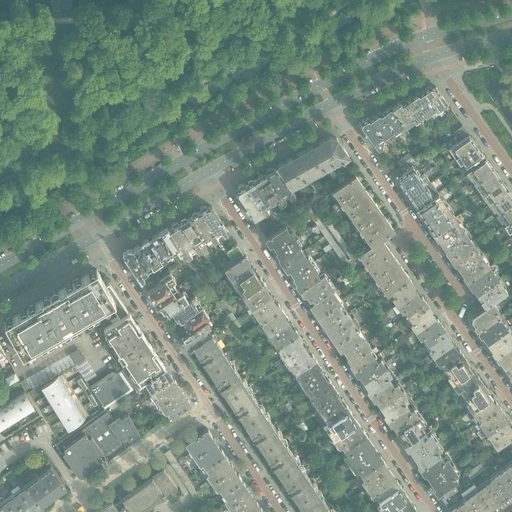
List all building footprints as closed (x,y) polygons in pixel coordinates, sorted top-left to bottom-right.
[(448,104),(439,91),(435,86),(430,85),(422,90),(436,110),(440,117),(445,113),(442,108),(448,104)] [(436,110),(422,90),(419,92),(417,91),(411,95),(424,116),(425,117),(436,110)] [(424,116),(411,95),(405,99),(403,99),(400,101),(413,121),(414,122),(424,116)] [(413,121),(400,101),(400,100),(391,106),(406,126),(413,121)] [(406,126),(391,106),(389,105),(380,111),(394,132),(395,133),(406,126)] [(394,132),(380,111),(380,112),(378,111),(369,117),(384,139),(394,132)] [(384,139),(369,117),(368,116),(360,120),(359,125),(364,132),(379,153),(383,150),(385,140),(384,139)] [(447,149),(468,134),(462,125),(451,132),(454,137),(444,144),(447,149)] [(455,159),(476,144),(468,134),(447,149),(455,159)] [(349,156),(336,138),(329,136),(296,155),(309,177),(339,160),(341,162),(349,156)] [(486,159),(476,144),(455,159),(460,166),(464,163),(466,167),(478,159),(480,162),(484,160),(486,159)] [(413,159),(411,155),(409,153),(402,158),(406,163),(406,164),(413,159)] [(309,177),(296,155),(276,167),(290,187),(309,177)] [(487,175),(491,171),(488,168),(489,167),(490,164),(487,161),(484,160),(480,162),(466,172),(474,184),(482,178),(483,179),(487,176),(487,175)] [(427,161),(422,165),(423,167),(426,170),(426,171),(431,167),(427,161)] [(403,188),(419,176),(411,167),(409,168),(406,164),(406,163),(403,165),(393,173),(396,177),(403,188)] [(290,187),(276,167),(273,168),(270,167),(266,170),(266,172),(265,172),(266,172),(265,173),(284,201),(289,198),(289,199),(295,195),(290,187)] [(495,187),(494,185),(499,182),(499,181),(498,181),(496,178),(497,178),(497,175),(495,171),(492,172),(492,171),(491,171),(487,175),(487,176),(483,179),(482,178),(474,184),(481,194),(489,188),(491,189),(495,187)] [(284,201),(265,173),(255,179),(272,203),(277,200),(279,204),(284,201)] [(410,197),(426,186),(431,183),(431,182),(430,182),(424,173),(419,176),(403,188),(410,197)] [(351,219),(374,202),(355,175),(332,192),(340,204),(339,205),(336,204),(332,207),(336,212),(341,209),(341,208),(342,207),(351,219)] [(272,203),(255,179),(246,185),(264,213),(270,209),(268,206),(272,203)] [(502,196),(507,192),(506,191),(505,192),(503,189),(504,188),(505,185),(502,182),(499,182),(494,185),(495,187),(491,189),(489,188),(481,194),(488,204),(487,205),(486,204),(479,209),(477,206),(471,211),(474,216),(489,205),(497,199),(498,200),(502,197),(502,196)] [(264,213),(246,185),(245,184),(242,183),(238,186),(238,188),(238,189),(237,190),(237,189),(236,193),(253,219),(254,219),(264,213)] [(417,207),(432,196),(437,192),(438,192),(431,183),(426,186),(410,197),(417,207)] [(459,194),(468,188),(465,185),(456,191),(457,191),(459,194)] [(455,198),(459,195),(459,194),(457,191),(451,196),(454,200),(455,198)] [(434,232),(455,217),(437,192),(432,196),(417,207),(434,232)] [(509,206),(511,204),(511,201),(511,200),(511,199),(511,197),(511,195),(510,193),(507,192),(502,196),(502,197),(498,200),(497,199),(489,205),(496,215),(505,210),(506,210),(509,208),(509,206)] [(381,238),(393,229),(374,202),(351,219),(370,245),(370,246),(381,238)] [(511,204),(509,206),(509,208),(506,210),(505,210),(496,215),(504,226),(511,220),(511,204)] [(228,232),(211,206),(208,206),(208,205),(206,206),(204,206),(204,205),(200,208),(199,210),(199,211),(215,235),(221,231),(224,235),(228,232)] [(304,211),(301,206),(295,210),(298,215),(304,211)] [(217,238),(215,235),(199,211),(189,217),(204,240),(209,237),(212,241),(217,238)] [(484,224),(493,217),(491,215),(482,221),(484,224)] [(286,223),(281,216),(277,219),(282,226),(286,223)] [(204,240),(189,217),(179,223),(194,246),(196,250),(203,246),(200,242),(204,240)] [(451,256),(472,241),(455,217),(434,232),(451,256)] [(194,246),(179,223),(178,222),(178,223),(176,222),(172,224),(171,226),(171,227),(169,229),(187,256),(192,253),(190,249),(194,246)] [(298,245),(300,244),(290,229),(288,230),(284,225),(279,229),(276,231),(270,235),(266,237),(267,238),(266,239),(269,244),(271,243),(276,252),(275,253),(282,263),(302,250),(298,245)] [(303,232),(307,229),(304,225),(298,230),(301,233),(303,232)] [(189,259),(187,256),(169,229),(168,227),(167,227),(159,232),(157,233),(172,254),(177,250),(180,254),(180,256),(184,263),(189,259)] [(489,236),(497,231),(494,227),(487,232),(489,236)] [(172,254),(157,233),(148,239),(147,238),(142,242),(142,243),(150,254),(153,252),(160,262),(172,254)] [(498,237),(492,241),(496,246),(502,243),(498,237)] [(368,266),(390,251),(381,238),(370,246),(370,245),(359,253),(368,266)] [(468,280),(489,266),(472,241),(451,256),(468,280)] [(160,262),(153,252),(150,254),(142,243),(132,249),(147,271),(160,262)] [(242,253),(237,244),(226,252),(232,260),(242,253)] [(147,271),(132,249),(129,249),(125,251),(124,256),(141,281),(149,275),(147,271)] [(318,270),(312,262),(307,254),(305,255),(302,250),(282,263),(286,269),(288,269),(293,277),(292,278),(300,289),(319,276),(316,271),(318,270)] [(390,291),(408,278),(390,251),(368,266),(387,293),(390,291)] [(263,281),(254,267),(245,255),(243,255),(224,268),(242,295),(263,281)] [(500,296),(507,290),(489,266),(468,280),(486,305),(492,301),(495,299),(500,296)] [(110,294),(100,276),(96,269),(94,271),(93,271),(92,270),(91,271),(90,272),(89,273),(79,279),(78,279),(76,279),(75,280),(75,281),(75,282),(73,283),(92,315),(110,305),(117,315),(119,319),(128,313),(128,312),(120,301),(115,301),(115,300),(114,300),(113,298),(115,297),(112,293),(110,294)] [(175,288),(172,283),(174,281),(168,272),(159,279),(161,282),(156,285),(147,291),(155,302),(175,288)] [(207,287),(198,273),(190,279),(196,288),(191,292),(193,296),(194,295),(196,294),(200,291),(207,287)] [(330,288),(333,287),(334,289),(340,285),(339,284),(336,286),(335,285),(331,280),(329,281),(323,273),(319,276),(300,289),(303,294),(306,294),(313,303),(310,305),(318,316),(339,302),(330,288)] [(416,292),(415,290),(414,289),(415,288),(412,287),(411,285),(413,284),(408,278),(390,291),(393,294),(391,296),(401,311),(404,309),(407,314),(416,307),(419,310),(427,304),(422,296),(419,296),(418,294),(417,291),(416,292)] [(156,285),(154,282),(153,280),(144,286),(147,291),(156,285)] [(359,287),(354,280),(350,283),(355,290),(359,287)] [(281,308),(272,294),(263,281),(242,295),(260,322),(281,308)] [(92,315),(73,283),(71,284),(69,284),(68,284),(67,285),(67,286),(56,292),(55,292),(53,292),(52,293),(52,295),(50,296),(69,328),(92,315)] [(188,302),(186,300),(180,291),(178,293),(175,288),(155,302),(158,306),(161,307),(163,311),(165,310),(169,315),(172,313),(188,302)] [(184,319),(202,307),(194,295),(193,296),(186,300),(188,302),(172,313),(175,317),(176,316),(180,322),(184,319)] [(69,328),(50,296),(48,297),(46,297),(45,297),(44,298),(44,300),(33,305),(32,305),(30,305),(29,306),(29,308),(27,309),(46,341),(69,328)] [(222,308),(232,302),(228,296),(218,303),(220,305),(222,308)] [(478,329),(500,315),(497,311),(498,310),(492,301),(486,305),(472,315),(471,319),(475,324),(474,326),(476,329),(477,329),(478,329)] [(353,319),(350,314),(346,309),(345,309),(339,302),(318,316),(336,343),(357,328),(360,326),(355,318),(353,319)] [(435,318),(434,317),(433,316),(434,314),(431,313),(430,311),(430,309),(427,304),(419,310),(416,307),(407,314),(412,321),(410,323),(420,337),(423,336),(428,343),(437,336),(435,332),(443,327),(440,323),(438,323),(436,321),(436,318),(435,318)] [(220,311),(223,309),(222,308),(220,305),(212,310),(215,315),(220,311)] [(208,320),(210,318),(202,307),(184,319),(189,326),(186,328),(188,332),(208,320)] [(377,313),(372,307),(365,311),(371,319),(377,314),(377,313)] [(298,333),(290,321),(281,308),(260,322),(277,347),(298,333)] [(46,341),(27,309),(25,310),(23,310),(22,310),(21,311),(21,313),(11,319),(10,318),(9,318),(8,319),(7,320),(6,321),(4,323),(22,355),(23,354),(29,364),(33,361),(27,352),(46,341)] [(231,312),(227,315),(230,320),(231,322),(236,319),(231,312)] [(390,322),(383,312),(378,316),(385,325),(390,322)] [(141,331),(135,323),(128,313),(119,319),(117,315),(112,319),(112,318),(108,321),(110,325),(103,329),(116,348),(141,331)] [(511,343),(511,331),(509,327),(500,315),(478,329),(479,330),(478,331),(481,335),(481,334),(482,335),(493,349),(492,351),(494,354),(496,354),(511,343)] [(236,319),(231,322),(236,329),(241,326),(236,319)] [(192,346),(211,334),(211,333),(207,328),(212,325),(208,320),(188,332),(181,337),(184,342),(183,344),(185,347),(187,347),(188,347),(188,348),(189,349),(192,346)] [(451,342),(452,341),(450,339),(448,338),(449,335),(443,327),(435,332),(437,336),(428,343),(430,347),(428,349),(439,364),(441,362),(444,366),(454,359),(456,363),(465,357),(459,349),(456,349),(455,347),(455,344),(453,344),(451,342)] [(371,346),(368,341),(364,335),(363,336),(357,328),(336,343),(340,349),(341,348),(347,357),(346,358),(354,369),(375,355),(370,347),(371,346)] [(153,349),(147,340),(141,331),(116,348),(128,365),(153,349)] [(229,359),(212,333),(211,333),(211,334),(192,346),(210,372),(229,359)] [(315,359),(307,346),(298,333),(277,347),(294,373),(315,359)] [(382,337),(379,333),(373,337),(376,342),(382,337)] [(397,343),(406,337),(403,333),(395,339),(397,343)] [(407,351),(403,345),(408,341),(406,337),(397,343),(404,353),(407,351)] [(249,338),(244,341),(248,347),(253,343),(249,338)] [(511,343),(496,354),(497,355),(496,356),(496,357),(498,360),(500,360),(510,374),(510,376),(511,379),(511,343)] [(165,367),(159,359),(153,349),(128,365),(127,365),(117,373),(112,372),(90,387),(105,410),(119,399),(126,396),(136,389),(140,385),(140,384),(165,367)] [(391,374),(386,365),(400,356),(397,352),(391,357),(386,361),(387,362),(385,364),(380,358),(378,359),(375,355),(354,369),(370,394),(392,379),(389,375),(391,374)] [(474,374),(473,371),(472,371),(470,369),(471,367),(468,366),(467,364),(468,362),(465,357),(456,363),(454,359),(444,366),(449,373),(447,375),(452,382),(448,385),(448,383),(442,387),(445,391),(450,387),(454,385),(457,390),(460,389),(465,396),(475,389),(472,385),(480,379),(477,376),(475,376),(474,374)] [(413,365),(408,358),(404,361),(404,364),(408,369),(413,365)] [(247,385),(229,359),(210,372),(227,398),(247,385)] [(276,367),(283,362),(281,359),(274,363),(276,367)] [(332,384),(323,371),(315,359),(294,373),(311,398),(332,384)] [(152,392),(172,378),(165,367),(140,384),(140,385),(136,389),(139,393),(143,390),(147,395),(152,392)] [(19,379),(16,374),(15,372),(4,378),(9,386),(19,379)] [(47,395),(68,382),(62,373),(41,386),(47,395)] [(190,403),(181,390),(172,378),(152,392),(158,400),(154,403),(156,406),(153,409),(154,412),(159,408),(158,406),(160,404),(169,417),(168,417),(169,417),(171,416),(172,416),(190,404),(189,403),(190,403)] [(31,390),(25,379),(20,382),(27,392),(31,390)] [(408,399),(403,391),(397,382),(395,383),(392,379),(370,394),(387,419),(409,404),(406,400),(408,399)] [(411,384),(413,383),(411,379),(404,383),(407,388),(411,384)] [(492,400),(492,397),(490,397),(489,395),(489,394),(487,392),(485,390),(486,388),(480,379),(472,385),(475,389),(465,396),(468,400),(465,401),(470,407),(466,410),(461,413),(464,417),(469,414),(468,412),(471,409),(476,416),(478,415),(481,419),(499,406),(495,401),(494,402),(492,400)] [(69,393),(73,390),(68,382),(47,395),(52,403),(69,392),(69,393)] [(349,409),(340,396),(332,384),(311,398),(328,423),(349,409)] [(265,411),(247,385),(227,398),(245,424),(265,411)] [(33,406),(24,391),(19,394),(17,391),(13,393),(9,396),(11,399),(6,402),(16,417),(24,412),(33,406)] [(74,400),(69,393),(69,392),(52,403),(57,411),(74,400)] [(62,419),(83,406),(78,397),(74,400),(57,411),(62,419)] [(16,417),(6,402),(1,405),(0,402),(0,426),(7,423),(16,417)] [(293,410),(288,402),(285,404),(290,412),(293,410)] [(425,424),(419,415),(413,407),(411,408),(409,404),(387,419),(404,444),(426,429),(423,425),(425,424)] [(67,428),(88,415),(83,406),(62,419),(67,428)] [(505,419),(506,417),(502,416),(501,413),(503,412),(499,406),(481,419),(499,445),(502,443),(507,439),(511,435),(511,427),(511,428),(509,425),(509,422),(507,422),(505,419)] [(361,429),(356,422),(351,415),(351,413),(349,409),(328,423),(331,427),(328,429),(329,432),(338,446),(341,444),(344,448),(365,434),(363,430),(361,429)] [(117,444),(116,443),(120,440),(126,436),(129,441),(139,433),(127,414),(120,419),(118,416),(114,419),(108,410),(73,436),(75,439),(74,440),(72,437),(64,442),(66,446),(65,446),(65,447),(64,448),(64,450),(64,452),(62,454),(77,474),(78,476),(80,476),(82,476),(84,475),(103,461),(99,455),(104,452),(112,446),(112,447),(117,444)] [(279,432),(265,411),(245,424),(262,450),(282,437),(279,432)] [(304,419),(298,411),(294,414),(299,422),(304,419)] [(309,429),(304,422),(301,424),(305,432),(309,429)] [(224,454),(215,441),(206,428),(193,437),(192,437),(187,440),(188,441),(186,442),(194,455),(203,468),(224,454)] [(441,449),(435,441),(429,432),(428,432),(426,429),(404,444),(421,469),(441,455),(439,450),(441,449)] [(378,454),(373,447),(368,440),(368,438),(365,434),(344,448),(346,452),(344,454),(355,471),(358,469),(361,474),(382,459),(380,455),(378,454)] [(322,442),(317,435),(310,440),(315,447),(322,442)] [(300,463),(282,437),(262,450),(280,476),(300,463)] [(176,460),(169,450),(164,453),(171,464),(175,460),(176,460)] [(241,479),(232,467),(224,454),(203,468),(220,493),(241,479)] [(457,474),(452,465),(446,457),(444,458),(441,455),(421,469),(437,494),(453,482),(457,479),(455,475),(457,474)] [(489,465),(482,456),(478,460),(481,464),(485,468),(489,465)] [(394,479),(390,472),(385,465),(385,463),(382,459),(361,474),(363,477),(361,479),(372,496),(375,494),(378,499),(399,484),(397,480),(394,479)] [(511,461),(503,468),(511,480),(511,461)] [(317,489),(300,463),(280,476),(298,502),(317,489)] [(66,486),(52,467),(40,476),(39,474),(37,476),(38,477),(26,486),(40,505),(66,486)] [(177,487),(164,469),(163,468),(163,469),(152,478),(162,492),(165,496),(177,487)] [(511,489),(511,480),(503,468),(476,487),(489,506),(511,489)] [(142,511),(165,496),(162,492),(152,478),(163,469),(152,477),(152,476),(122,498),(122,499),(114,504),(111,499),(95,511),(96,511),(142,511)] [(248,511),(258,505),(249,492),(241,479),(220,493),(232,511),(248,511)] [(462,485),(457,479),(453,482),(456,487),(461,494),(463,492),(460,487),(462,485)] [(453,482),(437,494),(441,499),(443,497),(456,487),(453,482)] [(411,505),(407,498),(401,490),(402,488),(399,484),(378,499),(380,503),(378,504),(383,511),(413,511),(417,510),(414,505),(411,505)] [(30,511),(40,505),(26,486),(15,494),(13,492),(11,494),(13,496),(1,504),(6,511),(30,511)] [(481,511),(489,506),(476,487),(463,497),(447,509),(449,511),(481,511)] [(332,511),(317,489),(298,502),(303,511),(332,511)] [(356,495),(352,490),(346,494),(349,499),(356,495)] [(458,493),(453,496),(456,501),(462,498),(458,493)]
